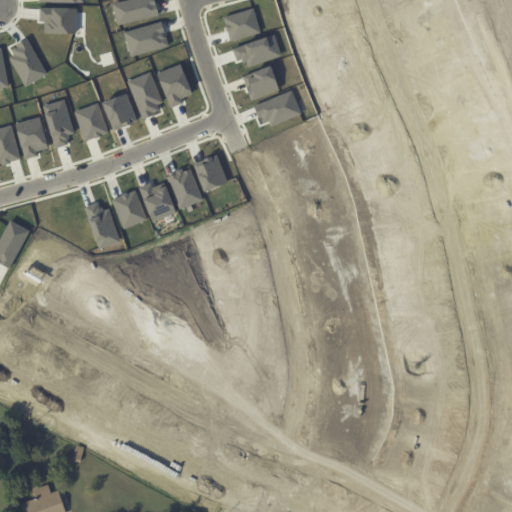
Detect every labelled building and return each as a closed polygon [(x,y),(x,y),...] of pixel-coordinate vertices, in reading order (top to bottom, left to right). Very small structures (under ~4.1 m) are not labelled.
[(112,4),(127,0),(155,0),(160,15),(118,26),(112,4)] [(40,7),(77,7),(77,34),(48,34),(48,21),(40,21),(40,7)] [(223,17),(253,7),(261,31),(231,40),(223,17)] [(124,32),(162,21),(169,46),(131,57),(124,32)] [(232,49),(275,34),(283,56),(249,68),(246,62),(243,63),(242,58),(236,60),(232,49)] [(11,49),(16,46),(15,45),(28,38),(48,74),(25,87),(10,58),(14,55),(11,49)] [(0,47),(1,47),(9,87),(0,88),(0,47)] [(157,72),(182,63),(193,94),(182,98),(184,103),(170,108),(157,72)] [(253,72),(272,65),(281,90),(252,100),(249,91),(253,89),(249,79),(255,77),(253,72)] [(127,81),(151,72),(164,103),(158,105),(160,112),(143,119),(127,81)] [(253,105),(292,90),(302,114),(271,126),(268,120),(263,122),(261,117),(258,118),(253,105)] [(104,102),(127,93),(138,122),(114,130),(104,102)] [(43,105),(66,99),(75,134),(70,136),(71,138),(66,139),(68,144),(55,148),(43,105)] [(74,111),(99,103),(109,132),(85,141),(74,111)] [(16,123),(41,117),(49,148),(37,151),(38,156),(26,159),(16,123)] [(0,127),(12,124),(20,159),(0,164),(0,127)] [(194,163),(217,154),(229,182),(206,192),(194,163)] [(167,176),(191,167),(204,200),(180,210),(167,176)] [(139,187),(152,182),(154,187),(166,183),(178,213),(153,223),(139,187)] [(112,199),(136,189),(148,219),(124,229),(112,199)] [(85,207),(98,202),(100,208),(103,207),(104,210),(109,209),(120,242),(100,249),(85,207)] [(0,238),(10,220),(30,231),(9,268),(0,262),(0,238)] [(77,446),(86,447),(82,464),(74,462),(77,446)] [(61,491),(68,511),(24,511),(22,505),(39,499),(35,491),(51,485),(54,493),(61,491)]
